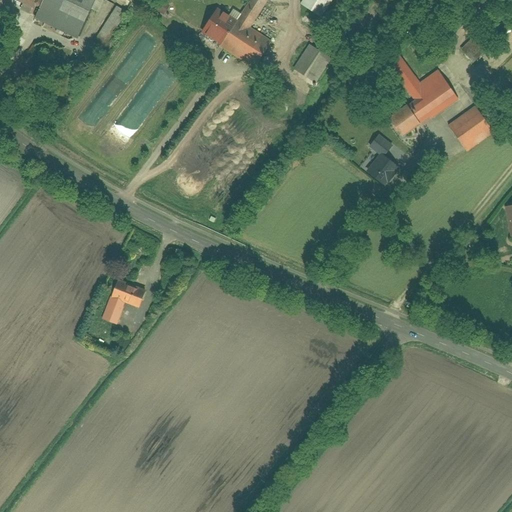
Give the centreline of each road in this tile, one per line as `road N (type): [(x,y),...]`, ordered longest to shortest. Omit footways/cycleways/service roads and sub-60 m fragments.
road 1 (tertiary): [(0,126),(75,178),(181,234),(405,328)]
road 2 (residential): [(258,511),(405,328)]
